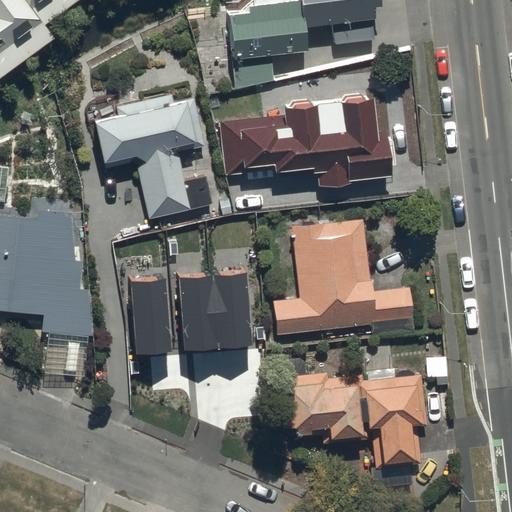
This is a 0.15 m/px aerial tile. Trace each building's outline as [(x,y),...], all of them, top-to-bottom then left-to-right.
[(40,25),(21,0),(0,0),(0,74),(50,38),(40,25)] [(21,0),(40,25),(75,0),(21,0)] [(301,25),(297,0),(249,0),(250,6),(245,7),(246,13),(225,16),(234,89),(273,80),(270,54),(304,50),(301,25)] [(297,0),(301,25),(330,22),(333,44),(370,40),(366,6),(375,5),(374,0),(297,0)] [(116,117),(91,123),(100,163),(132,155),(147,219),(209,205),(203,177),(183,182),(176,152),(202,146),(191,100),(172,104),(170,93),(113,107),(116,117)] [(388,176),(383,132),(374,133),(370,102),(279,112),(280,124),(228,129),(232,169),(276,164),(278,177),(315,173),(317,187),(350,183),(350,180),(388,176)] [(0,310),(41,315),(40,332),(95,336),(91,291),(79,289),(81,263),(73,263),(69,214),(35,210),(34,220),(0,215),(0,310)] [(361,219),(291,227),(299,299),(272,302),(276,335),(370,324),(372,336),(413,332),(408,287),(369,292),(361,219)] [(206,325),(154,313),(147,345),(242,367),(250,336),(235,332),(246,284),(217,277),(206,325)] [(193,403),(201,381),(163,368),(155,389),(193,403)] [(364,432),(358,381),(357,376),(326,379),(325,373),(275,378),(281,430),(286,429),(287,440),(320,436),(321,444),(364,439),(364,432)] [(419,374),(358,381),(364,432),(371,431),(375,468),(419,463),(415,427),(425,426),(419,374)]
